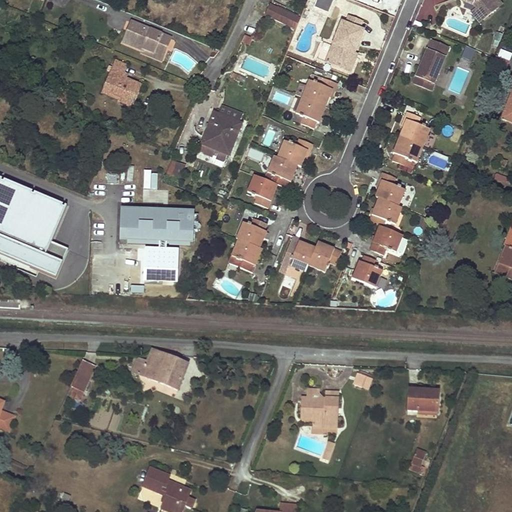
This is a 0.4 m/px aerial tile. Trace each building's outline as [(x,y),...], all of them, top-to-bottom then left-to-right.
[(316,0),(314,7),(329,12),(332,0),(316,0)] [(463,0),(473,4),(476,8),(471,13),(479,22),(501,5),(497,0),(463,0)] [(300,20),(270,5),(266,15),(296,30),(300,20)] [(325,63),(343,70),(350,53),(354,54),(363,31),(359,30),(362,22),(348,16),(345,24),(341,22),(331,46),(325,63)] [(131,23),(123,43),(143,51),(144,49),(163,56),(170,39),(131,23)] [(241,42),(250,45),(252,39),(244,36),(241,42)] [(449,49),(431,41),(415,78),(434,86),(449,49)] [(461,57),(470,61),(475,50),(466,46),(461,57)] [(143,51),(142,53),(161,61),(163,56),(144,49),(143,51)] [(350,53),(343,70),(349,73),(356,55),(354,54),(350,53)] [(496,57),(493,62),(507,68),(510,62),(496,57)] [(128,66),(115,61),(112,69),(124,74),(128,66)] [(141,86),(130,81),(129,83),(125,81),(126,79),(128,76),(124,74),(112,69),(104,87),(112,91),(113,94),(122,98),(121,101),(120,102),(130,106),(134,98),(136,99),(141,86)] [(415,78),(412,85),(431,93),(434,86),(415,78)] [(321,86),(309,81),(302,98),(325,108),(329,98),(332,91),(334,92),(337,85),(324,79),(321,86)] [(104,87),(101,93),(121,101),(122,98),(113,94),(112,91),(104,87)] [(511,93),(502,118),(511,121),(511,93)] [(302,98),(295,115),(300,117),(300,118),(303,119),(300,125),(314,130),(317,123),(319,124),(325,108),(302,98)] [(239,114),(221,107),(218,115),(236,122),(239,114)] [(218,115),(214,113),(209,125),(213,127),(205,146),(206,147),(203,154),(212,157),(224,162),(227,155),(229,156),(241,124),(236,122),(218,115)] [(423,147),(430,130),(425,128),(425,127),(422,126),(422,127),(418,125),(420,119),(407,113),(404,121),(406,122),(403,128),(400,137),(423,147)] [(209,125),(202,145),(205,146),(213,127),(209,125)] [(412,162),(416,164),(423,147),(400,137),(393,154),(395,155),(392,162),(406,167),(408,162),(411,163),(412,162)] [(296,147),(284,142),(277,159),(297,167),(301,168),(304,159),(307,152),(309,153),(313,145),(299,140),(296,147)] [(250,148),(246,158),(260,163),(263,153),(250,148)] [(212,157),(210,162),(222,167),(224,162),(212,157)] [(274,157),(267,174),(272,176),(271,177),(274,178),(275,177),(277,178),(274,185),(277,186),(287,190),(297,167),(277,159),(274,157)] [(507,162),(499,159),(498,164),(502,165),(501,167),(505,168),(507,162)] [(185,165),(176,163),(172,177),(180,179),(185,165)] [(396,179),(382,174),(379,181),(382,182),(379,189),(375,198),(379,199),(398,208),(405,191),(400,189),(401,188),(398,187),(397,188),(393,186),(396,179)] [(509,185),(511,180),(496,175),(494,180),(509,185)] [(254,204),(267,209),(277,186),(274,185),(254,176),(247,193),(252,195),(251,196),(254,197),(255,196),(257,197),(254,204)] [(67,205),(0,177),(0,254),(30,267),(56,278),(68,251),(51,243),(67,205)] [(379,199),(369,223),(379,227),(382,229),(385,222),(387,222),(387,223),(390,225),(390,224),(395,226),(402,209),(398,208),(379,199)] [(121,208),(119,241),(194,244),(195,211),(132,209),(121,208)] [(267,226),(253,221),(251,226),(248,224),(248,226),(243,224),(236,240),(239,241),(260,250),(266,233),(264,232),(267,226)] [(370,251),(383,256),(386,249),(388,250),(388,251),(391,253),(391,252),(396,253),(403,237),(382,229),(379,227),(370,251)] [(511,227),(507,240),(511,242),(511,244),(510,249),(506,247),(499,265),(503,266),(500,276),(511,281),(511,227)] [(293,237),(287,251),(282,263),(289,265),(289,266),(306,272),(308,267),(315,249),(306,245),(299,242),(300,240),(293,237)] [(239,268),(253,274),(262,250),(260,250),(239,241),(232,257),(237,259),(236,261),(239,262),(240,261),(242,262),(239,268)] [(308,267),(325,273),(327,269),(328,269),(329,266),(328,265),(329,263),(336,266),(341,253),(318,243),(315,249),(308,267)] [(0,259),(28,272),(30,267),(0,254),(0,259)] [(361,264),(378,270),(378,269),(375,268),(377,262),(364,257),(361,264)] [(285,274),(289,265),(282,263),(279,271),(285,274)] [(382,272),(378,270),(361,264),(359,263),(352,279),(376,289),(382,272)] [(499,265),(495,275),(500,276),(503,266),(499,265)] [(130,296),(144,296),(144,286),(131,285),(130,296)] [(133,372),(177,391),(188,365),(152,351),(147,363),(139,360),(138,360),(133,372)] [(71,386),(83,392),(94,367),(82,361),(71,386)] [(358,374),(354,385),(362,388),(366,377),(358,374)] [(407,412),(437,413),(438,394),(418,393),(418,390),(409,390),(407,412)] [(307,391),(307,399),(319,399),(319,391),(307,391)] [(301,399),(300,420),(313,420),(316,420),(316,421),(324,422),(323,427),(337,428),(339,394),(325,393),(325,400),(325,404),(319,404),(319,399),(307,399),(301,399)] [(325,453),(330,455),(334,444),(329,442),(325,453)] [(412,463),(421,467),(425,455),(416,452),(412,463)] [(169,477),(150,469),(143,486),(160,493),(163,491),(166,492),(168,496),(162,509),(169,511),(181,511),(184,506),(191,509),(195,500),(188,497),(189,494),(188,490),(173,484),(172,485),(166,483),(167,482),(169,477)]
